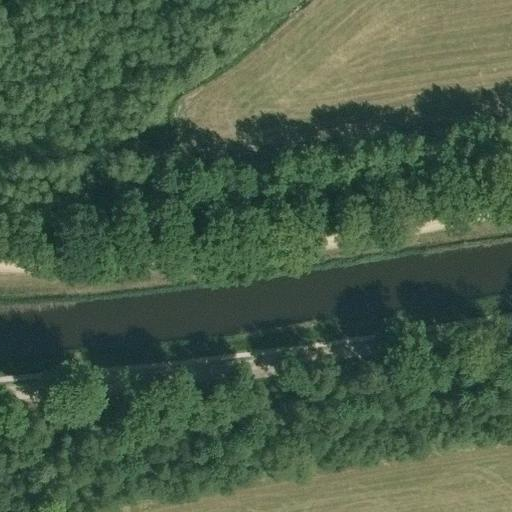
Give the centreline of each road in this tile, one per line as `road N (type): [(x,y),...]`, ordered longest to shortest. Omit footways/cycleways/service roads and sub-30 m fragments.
road 1 (track): [(511,326),(0,400)]
road 2 (track): [(0,272),(228,257),(511,212)]
